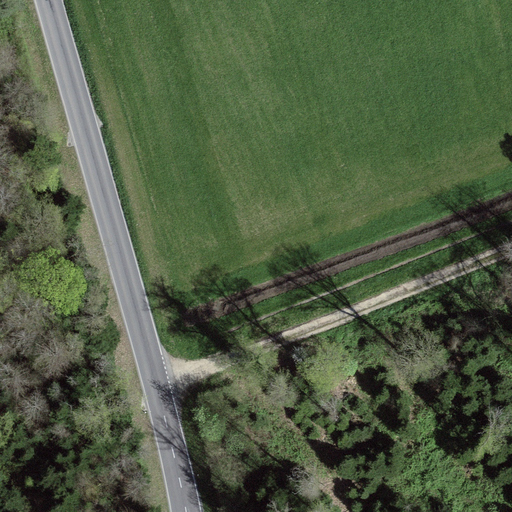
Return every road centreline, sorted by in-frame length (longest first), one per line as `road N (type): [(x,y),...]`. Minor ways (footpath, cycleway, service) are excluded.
road 1 (tertiary): [(43,0),(186,511)]
road 2 (track): [(511,249),(154,382)]
